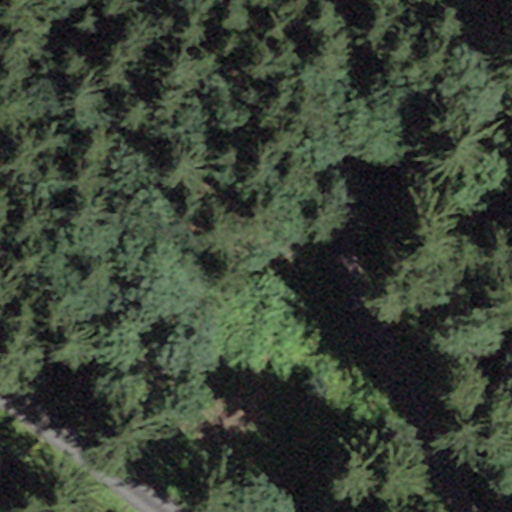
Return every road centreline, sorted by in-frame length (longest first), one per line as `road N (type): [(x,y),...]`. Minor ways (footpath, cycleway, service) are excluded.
road 1 (track): [(476,511),(293,248),(317,0)]
road 2 (unclassified): [(161,511),(0,397)]
